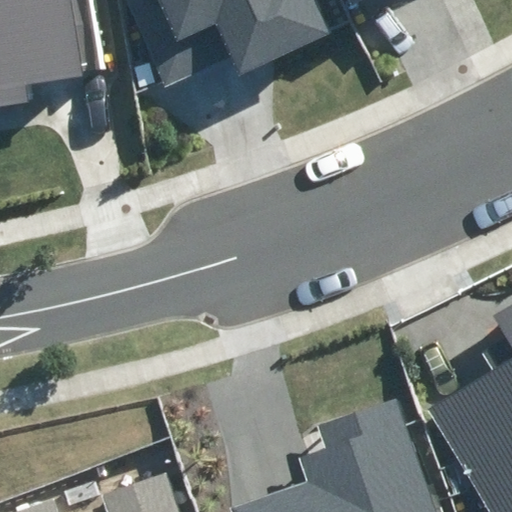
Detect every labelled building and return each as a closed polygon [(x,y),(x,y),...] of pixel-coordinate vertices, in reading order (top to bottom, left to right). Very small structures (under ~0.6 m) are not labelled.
[(0,0),(0,108),(27,104),(24,82),(84,72),(72,0),(0,0)] [(235,58),(240,71),(331,33),(316,0),(127,0),(165,88),(235,58)] [(511,348),(511,360),(427,409),(487,511),(511,511),(511,305),(493,317),(511,348)] [(310,481),(228,507),(229,511),(436,511),(400,398),(320,424),(328,447),(302,455),(310,481)] [(179,511),(167,474),(102,495),(107,511),(59,511),(56,501),(21,511),(179,511)]
